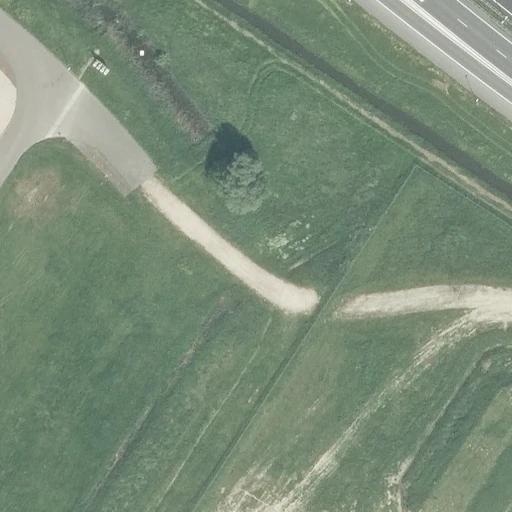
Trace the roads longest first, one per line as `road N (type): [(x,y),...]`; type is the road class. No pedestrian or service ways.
road 1 (track): [(147,185),(233,264),(315,306)]
road 2 (unclassified): [(0,33),(54,82),(0,164)]
road 3 (track): [(54,82),(147,185)]
road 4 (motorway): [(399,0),(511,77)]
